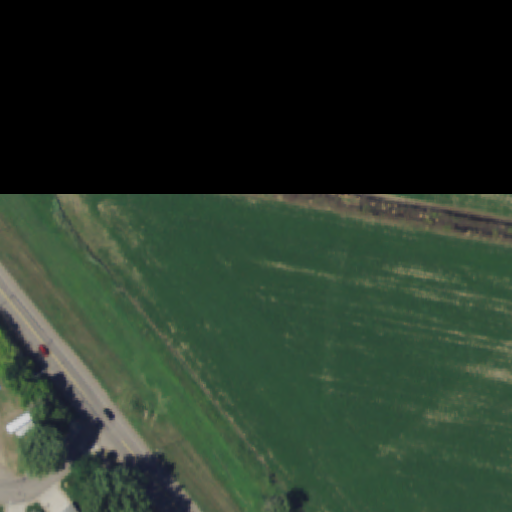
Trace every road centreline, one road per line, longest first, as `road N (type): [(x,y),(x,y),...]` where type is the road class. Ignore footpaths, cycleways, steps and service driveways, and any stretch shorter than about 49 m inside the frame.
road 1 (primary): [(0,290),(109,418)]
road 2 (residential): [(0,491),(40,485),(109,418)]
